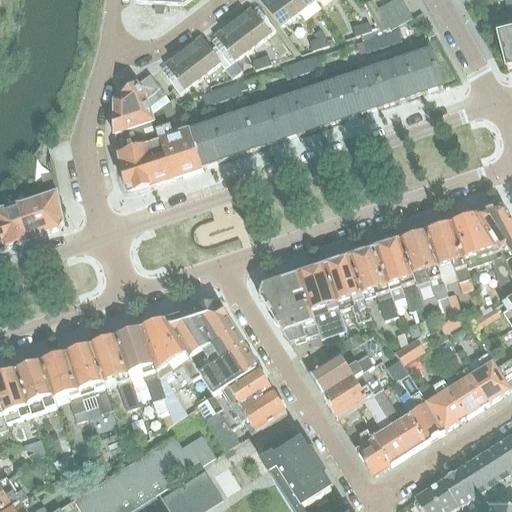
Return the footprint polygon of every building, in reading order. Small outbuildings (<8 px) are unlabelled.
[(281,29),(299,15),(287,0),(264,0),(261,2),(281,29)] [(287,0),(299,15),(317,2),(314,0),(287,0)] [(399,0),(391,5),(403,26),(414,20),(402,0),(399,0)] [(392,32),(403,26),(391,5),(380,11),(392,32)] [(264,27),(251,10),(233,24),(253,50),(276,33),(269,23),(264,27)] [(365,36),(373,33),(370,22),(361,25),(365,36)] [(235,64),(236,64),(253,50),(233,24),(214,37),(228,55),(223,58),(230,68),(235,64)] [(356,39),(365,36),(361,25),(353,28),(356,39)] [(511,70),(511,29),(498,33),(507,71),(511,70)] [(390,34),(393,45),(402,43),(399,32),(390,34)] [(381,37),(384,48),(393,45),(390,34),(381,37)] [(321,50),(330,47),(327,37),(318,40),(321,50)] [(375,51),(384,48),(381,37),(372,40),(375,51)] [(219,62),(202,39),(184,53),(203,79),(221,65),(226,71),(230,68),(223,58),(219,62)] [(310,43),(313,53),(321,50),(318,40),(310,43)] [(366,54),(375,51),(372,40),(363,43),(366,54)] [(363,115),(383,109),(444,88),(431,51),(351,78),(363,115)] [(181,96),(185,93),(203,79),(184,53),(166,67),(178,84),(174,87),(181,96)] [(263,69),(272,66),(269,57),(260,60),(263,69)] [(309,60),(313,71),(321,69),(317,57),(309,60)] [(252,63),(255,72),(263,69),(260,60),(252,63)] [(300,63),(304,74),(313,71),(309,60),(300,63)] [(296,77),(304,74),(300,63),(292,66),(296,77)] [(237,77),(242,73),(243,73),(236,64),(235,64),(230,68),(237,77)] [(287,80),(296,77),(292,66),(283,69),(287,80)] [(233,80),(237,77),(230,68),(226,71),(233,80)] [(149,111),(167,99),(152,78),(116,104),(116,137),(154,124),(149,111)] [(284,142),(303,135),(363,115),(351,78),(271,105),(284,142)] [(229,87),(233,98),(241,95),(238,84),(229,87)] [(224,101),(233,98),(229,87),(221,90),(224,101)] [(216,104),(224,101),(221,90),(212,93),(216,104)] [(207,107),(216,104),(212,93),(204,95),(207,107)] [(202,170),(203,169),(284,142),(271,105),(189,133),(202,170)] [(158,131),(168,128),(164,118),(156,124),(158,131)] [(159,134),(158,131),(156,124),(154,124),(116,137),(127,193),(133,196),(175,181),(159,134)] [(202,170),(189,133),(187,125),(159,134),(175,181),(202,172),(202,170)] [(39,200),(51,234),(60,231),(65,223),(59,194),(39,200)] [(31,240),(33,240),(51,234),(39,200),(20,207),(31,240)] [(31,240),(20,207),(20,205),(0,211),(0,215),(11,247),(31,240)] [(502,259),(510,272),(511,275),(511,224),(506,212),(499,210),(476,218),(502,259)] [(0,250),(11,247),(0,215),(0,250)] [(502,259),(476,218),(450,227),(466,272),(502,259)] [(469,282),(466,272),(450,227),(425,235),(437,272),(452,267),(458,286),(469,282)] [(400,244),(416,292),(441,283),(437,272),(425,235),(400,244)] [(422,311),(416,292),(400,244),(374,253),(387,289),(392,306),(405,302),(409,315),(422,311)] [(350,261),(365,306),(377,302),(384,323),(397,319),(392,306),(387,289),(374,253),(350,261)] [(371,323),(365,306),(350,261),(325,269),(341,315),(351,311),(356,327),(371,323)] [(325,269),(299,278),(315,323),(316,328),(321,342),(334,338),(347,333),(341,315),(325,269)] [(316,328),(315,323),(299,278),(263,290),(259,298),(290,347),(310,378),(329,366),(316,328)] [(442,286),(438,288),(432,289),(437,302),(447,299),(442,286)] [(511,328),(511,298),(502,305),(507,313),(504,315),(511,328)] [(214,307),(191,315),(212,348),(219,360),(223,366),(246,351),(220,309),(214,307)] [(495,312),(478,322),(482,329),(499,319),(495,312)] [(191,315),(166,323),(190,362),(212,348),(191,315)] [(166,323),(142,332),(156,376),(159,384),(172,376),(182,375),(189,386),(201,379),(198,374),(190,362),(166,323)] [(159,384),(156,376),(142,332),(117,340),(130,379),(142,375),(153,406),(165,402),(159,384)] [(140,410),(130,379),(117,340),(92,348),(105,387),(116,383),(127,414),(140,410)] [(417,343),(396,356),(404,369),(425,356),(417,343)] [(114,414),(105,387),(92,348),(67,357),(80,395),(95,390),(96,394),(94,395),(102,418),(114,414)] [(260,372),(246,351),(223,366),(219,360),(203,371),(198,374),(201,379),(215,401),(260,372)] [(42,365),(55,404),(69,399),(71,403),(69,403),(77,426),(89,422),(80,395),(67,357),(42,365)] [(488,407),(510,392),(503,381),(488,358),(479,364),(482,369),(470,377),(488,407)] [(329,366),(310,378),(323,399),(353,380),(354,381),(366,373),(373,369),(367,360),(348,372),(340,359),(329,366)] [(399,383),(408,377),(400,364),(386,372),(395,386),(399,383)] [(57,410),(55,404),(42,365),(17,374),(32,419),(57,410)] [(226,455),(239,446),(231,434),(226,425),(274,395),(260,372),(215,401),(198,412),(226,455)] [(488,407),(470,377),(466,372),(457,378),(460,384),(448,391),(467,420),(488,407)] [(353,380),(323,399),(337,422),(345,417),(355,411),(363,405),(373,400),(382,394),(383,393),(377,384),(374,385),(366,373),(354,381),(353,380)] [(33,420),(32,419),(17,374),(0,379),(0,404),(8,428),(33,420)] [(510,392),(511,391),(511,374),(503,381),(510,392)] [(408,377),(399,383),(417,411),(408,417),(426,446),(445,434),(426,405),(408,377)] [(426,405),(445,434),(467,420),(448,391),(445,386),(435,392),(439,397),(426,405)] [(426,446),(408,417),(400,422),(382,394),(373,400),(409,457),(426,446)] [(226,425),(231,434),(249,424),(256,436),(288,416),(274,395),(226,425)] [(374,439),(392,468),(409,457),(373,400),(363,405),(381,434),(374,439)] [(0,430),(8,428),(0,404),(0,430)] [(173,428),(183,421),(175,409),(168,413),(173,428)] [(359,417),(355,411),(345,417),(349,424),(359,417)] [(144,425),(138,427),(142,438),(148,436),(144,425)] [(374,439),(369,431),(359,437),(365,447),(357,452),(371,476),(378,477),(392,468),(374,439)] [(416,502),(413,507),(416,511),(454,511),(511,476),(511,438),(414,501),(416,502)] [(203,470),(216,461),(202,440),(183,452),(175,440),(74,504),(79,511),(135,511),(174,488),(171,482),(199,464),(203,470)] [(293,511),(299,511),(332,492),(324,479),(327,477),(313,455),(311,457),(303,444),(275,461),(274,459),(263,465),(271,476),(293,511)] [(0,488),(0,511),(11,511),(22,505),(28,502),(23,494),(17,498),(8,483),(0,488)] [(164,511),(157,500),(136,511),(164,511)]
